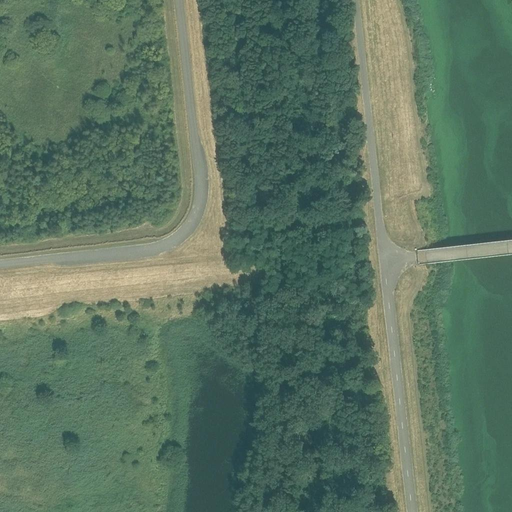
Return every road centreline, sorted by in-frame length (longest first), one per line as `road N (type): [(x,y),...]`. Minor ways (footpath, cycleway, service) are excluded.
road 1 (unclassified): [(412,511),(355,0)]
road 2 (unclassified): [(0,265),(152,247),(181,236),(201,191),(179,0)]
